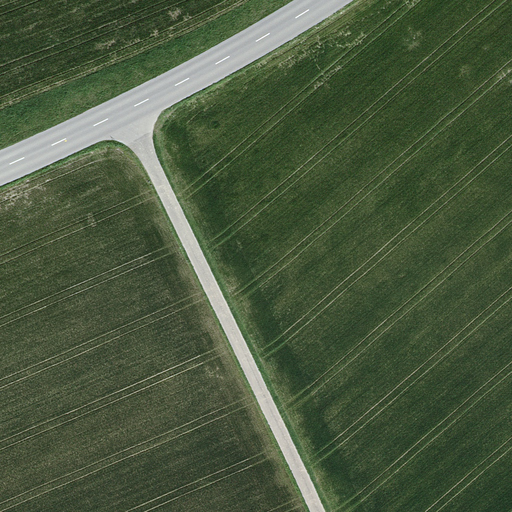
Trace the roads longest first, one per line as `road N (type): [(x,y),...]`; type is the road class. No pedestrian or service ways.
road 1 (residential): [(125,110),(315,511)]
road 2 (secondary): [(125,110),(321,0)]
road 3 (secondary): [(0,167),(125,110)]
